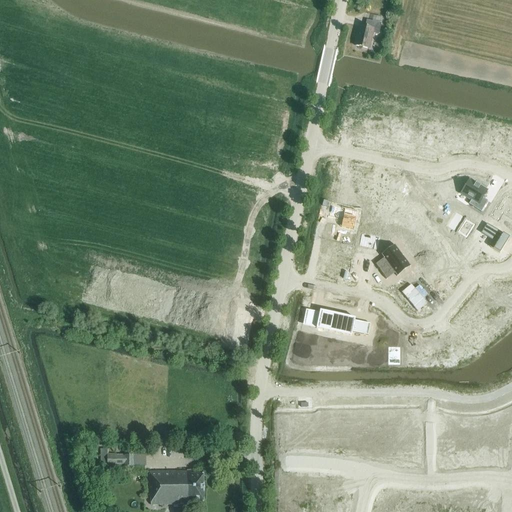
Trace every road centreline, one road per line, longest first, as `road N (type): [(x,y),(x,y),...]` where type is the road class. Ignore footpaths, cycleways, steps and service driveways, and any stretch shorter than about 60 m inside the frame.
road 1 (residential): [(511,263),(468,279),(426,323),(379,302),(282,279)]
road 2 (track): [(21,315),(262,372)]
road 3 (unclassified): [(257,511),(259,391),(282,279)]
road 4 (residential): [(309,146),(431,172),(474,166),(511,181)]
road 5 (unclassified): [(309,146),(342,0)]
road 6 (residential): [(372,473),(511,481)]
road 7 (unclassified): [(282,279),(309,146)]
